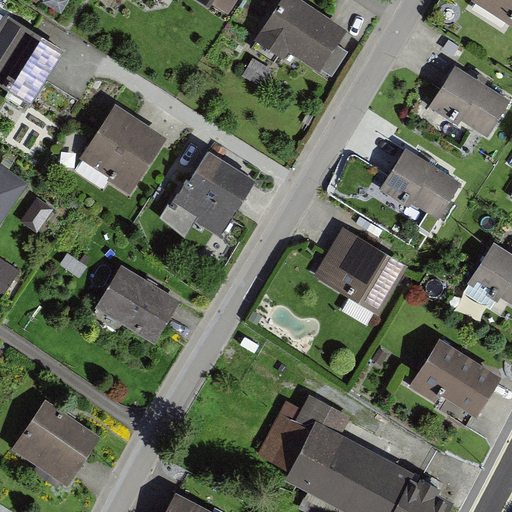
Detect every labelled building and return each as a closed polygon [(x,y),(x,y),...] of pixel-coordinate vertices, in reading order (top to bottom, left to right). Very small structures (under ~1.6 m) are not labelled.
[(240,0),(194,0),(208,8),(211,2),(231,15),(240,0)] [(343,29),(296,0),(277,0),(251,41),(285,62),(291,52),(332,78),(351,48),(337,39),(343,29)] [(511,0),(474,0),(511,24),(511,0)] [(0,21),(0,80),(32,100),(65,46),(7,11),(0,21)] [(507,99),(450,67),(426,109),(456,126),(459,120),(486,136),(507,99)] [(163,137),(111,106),(77,160),(130,191),(163,137)] [(462,178),(406,143),(379,186),(410,206),(413,199),(439,215),(462,178)] [(256,183),(206,152),(172,207),(222,238),(256,183)] [(0,221),(24,188),(0,170),(0,221)] [(38,195),(21,220),(38,231),(54,206),(38,195)] [(344,224),(314,274),(379,312),(408,262),(405,259),(391,252),(385,248),(359,233),(344,224)] [(511,258),(491,245),(464,286),(494,305),(497,300),(511,309),(511,258)] [(80,277),(88,266),(68,251),(60,262),(80,277)] [(0,256),(0,297),(1,298),(20,269),(0,256)] [(180,295),(122,261),(95,305),(153,340),(180,295)] [(492,376),(433,342),(406,390),(430,404),(432,401),(467,420),(492,376)] [(291,421),(279,415),(260,452),(287,466),(281,477),(348,511),(441,511),(446,503),(434,496),(439,487),(332,432),(341,414),(304,395),(291,421)] [(94,435),(40,400),(8,449),(62,484),(94,435)] [(221,511),(176,488),(163,511),(221,511)]
